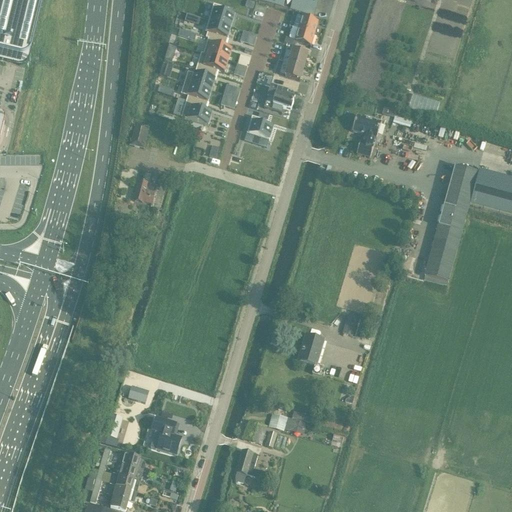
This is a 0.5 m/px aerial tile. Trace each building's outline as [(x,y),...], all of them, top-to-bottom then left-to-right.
[(0,0),(0,61),(17,65),(19,65),(21,65),(23,65),(25,64),(26,63),(28,61),(29,59),(29,57),(43,0),(0,0)] [(246,0),(313,19),(318,0),(246,0)] [(213,6),(208,22),(231,29),(234,18),(227,16),(229,11),(213,6)] [(293,30),(314,37),(318,25),(297,19),(293,30)] [(208,22),(205,34),(207,34),(206,39),(208,40),(226,45),(231,29),(208,22)] [(314,37),(293,30),(290,40),(297,42),(296,44),(311,48),(314,37)] [(203,55),(203,56),(228,63),(231,52),(224,50),(226,45),(208,40),(203,55)] [(289,65),(304,70),(309,58),(294,53),(289,65)] [(201,54),(196,71),(216,77),(217,72),(224,75),(228,63),(203,56),(203,55),(201,54)] [(304,70),(289,65),(285,78),(300,83),(304,70)] [(188,73),(184,85),(211,93),(216,77),(196,71),(194,76),(188,73)] [(184,85),(181,96),(188,98),(186,103),(206,109),(211,93),(184,85)] [(291,112),(295,99),(286,97),(287,93),(270,88),(267,99),(274,101),(272,107),(291,112)] [(178,101),(174,116),(181,118),(181,119),(208,128),(212,116),(205,114),(206,109),(186,103),(178,101)] [(382,114),(382,115),(382,116),(383,116),(385,117),(386,117),(388,118),(389,118),(391,119),(393,119),(394,119),(394,120),(394,122),(395,122),(395,123),(396,123),(397,123),(398,124),(399,124),(400,125),(401,125),(403,126),(405,126),(406,127),(407,127),(407,128),(409,128),(410,128),(410,127),(411,126),(411,125),(411,124),(412,123),(412,121),(412,120),(410,119),(409,119),(407,119),(406,118),(405,118),(402,117),(401,117),(400,116),(398,116),(396,115),(395,115),(396,113),(395,113),(394,112),(393,112),(392,112),(390,111),(389,111),(388,111),(387,110),(385,110),(384,110),(383,111),(383,113),(383,114),(382,114)] [(252,118),(247,135),(269,142),(273,130),(266,128),(267,123),(269,117),(259,115),(258,120),(252,118)] [(365,120),(357,118),(352,133),(363,137),(361,145),(360,144),(356,156),(370,160),(374,149),(372,148),(374,140),(377,141),(381,126),(373,123),(374,121),(366,118),(365,120)] [(143,150),(149,129),(135,125),(130,147),(143,150)] [(210,158),(216,160),(218,150),(213,149),(210,158)] [(455,169),(424,278),(447,285),(466,217),(469,208),(470,206),(478,174),(455,169)] [(478,174),(470,206),(511,217),(511,180),(479,171),(478,174)] [(153,206),(158,188),(139,183),(134,202),(143,204),(143,203),(153,206)] [(353,338),(358,320),(348,317),(343,335),(353,338)] [(354,338),(363,341),(368,323),(359,321),(354,338)] [(317,368),(324,342),(306,337),(303,347),(304,347),(300,363),(317,368)] [(179,361),(179,363),(182,364),(184,365),(188,366),(193,368),(193,367),(197,369),(199,369),(202,370),(203,368),(204,365),(203,365),(204,363),(204,364),(205,361),(205,359),(206,357),(207,354),(204,354),(204,353),(201,353),(199,352),(196,351),(194,351),(194,350),(192,350),(189,349),(186,348),(183,348),(183,349),(182,351),(182,352),(181,354),(181,356),(180,361),(179,361)] [(132,388),(128,400),(145,406),(149,393),(132,388)] [(291,433),(303,436),(306,426),(310,427),(312,420),(295,416),(291,433)] [(279,430),(282,420),(273,417),(271,427),(279,430)] [(108,438),(106,447),(116,450),(119,441),(116,441),(123,421),(123,420),(117,418),(111,439),(108,438)] [(155,434),(150,450),(157,452),(157,453),(162,454),(177,459),(182,441),(174,439),(177,427),(157,421),(153,434),(155,434)] [(261,447),(267,430),(249,424),(243,441),(261,447)] [(273,450),(277,437),(269,435),(265,448),(273,450)] [(102,462),(108,464),(111,453),(106,451),(102,462)] [(238,475),(236,481),(236,482),(236,483),(237,483),(237,484),(238,484),(244,486),(246,477),(262,482),(263,475),(254,472),(258,457),(243,453),(237,474),(238,475)] [(122,467),(122,468),(143,474),(146,464),(121,456),(118,466),(122,467)] [(108,464),(102,462),(99,473),(105,474),(108,464)] [(117,471),(116,477),(113,476),(113,477),(140,485),(143,474),(122,468),(121,472),(117,471)] [(105,474),(99,473),(96,483),(102,485),(105,474)] [(140,485),(113,477),(110,486),(111,486),(110,487),(137,495),(140,485)] [(102,485),(96,483),(93,494),(99,495),(102,485)] [(137,495),(110,487),(107,498),(128,504),(134,505),(137,495)] [(99,495),(93,494),(90,505),(96,506),(99,495)] [(125,511),(128,504),(107,498),(106,503),(111,505),(110,510),(117,511),(125,511)] [(151,500),(149,506),(155,508),(157,502),(151,500)]
